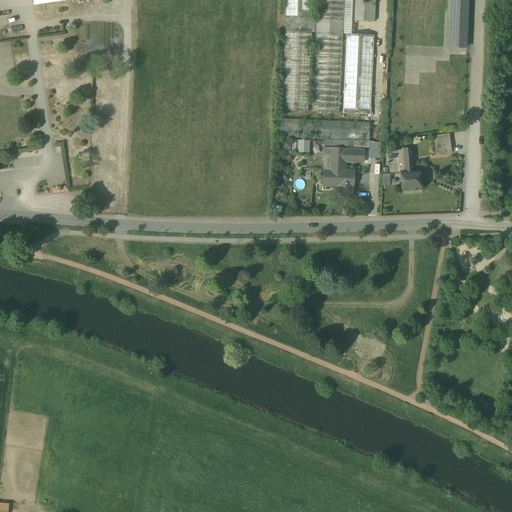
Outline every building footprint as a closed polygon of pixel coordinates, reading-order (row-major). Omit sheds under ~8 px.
[(286,0),(281,111),(308,112),(312,33),(316,33),(312,112),(339,113),(343,34),(344,0),(286,0)] [(344,0),(343,34),(347,34),(351,34),(352,21),(353,0),(344,0)] [(375,0),(353,0),(352,21),(374,22),(375,0)] [(467,0),(458,0),(459,1),(458,16),(457,32),(466,33),(467,0)] [(466,33),(457,32),(458,16),(451,16),(450,47),(466,47),(466,33)] [(351,34),(347,34),(343,113),(370,114),(374,35),(351,34)] [(370,123),(281,119),(280,137),(369,141),(370,123)] [(449,134),(434,136),(436,155),(452,152),(449,134)] [(310,152),(311,140),(299,140),(299,152),(310,152)] [(346,149),(324,148),(324,157),(332,158),(332,170),(323,170),(322,186),(338,186),(338,191),(352,192),(353,187),(354,171),(343,171),(343,162),(363,163),(363,151),(346,150),(346,149)] [(413,170),(413,161),(406,161),(406,171),(401,171),(402,189),(422,188),(421,170),(413,170)] [(383,185),(391,185),(391,174),(382,174),(383,185)] [(0,501),(0,511),(9,511),(10,503),(0,501)]
